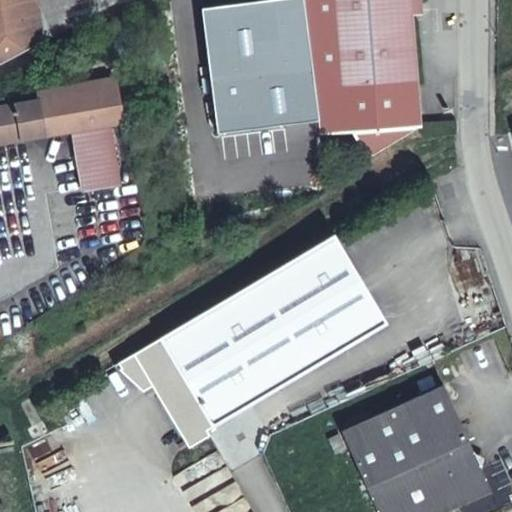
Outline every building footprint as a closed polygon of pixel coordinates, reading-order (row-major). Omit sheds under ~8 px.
[(0,0),(0,64),(114,0),(0,0)] [(370,159),(424,126),(415,13),(413,0),(301,0),(320,135),(353,130),(370,159)] [(413,0),(415,13),(424,12),(423,0),(413,0)] [(124,121),(118,76),(39,89),(40,98),(0,104),(0,142),(73,129),(83,191),(119,185),(109,123),(124,121)] [(336,238),(120,365),(123,370),(121,372),(144,394),(154,388),(191,450),(212,438),(208,432),(387,326),(336,238)] [(451,511),(493,493),(446,387),(343,432),(377,511),(451,511)]
